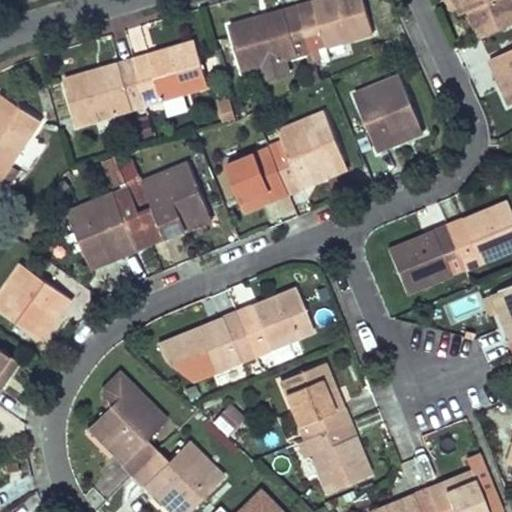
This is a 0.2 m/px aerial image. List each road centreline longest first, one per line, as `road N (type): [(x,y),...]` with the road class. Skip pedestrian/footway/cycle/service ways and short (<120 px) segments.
road 1 (residential): [(346,227),(107,331),(80,358),(52,424),(54,457),(81,511)]
road 2 (residential): [(418,0),(477,124),(476,152),(461,174),(346,227)]
road 3 (residential): [(346,227),(405,386),(462,407)]
road 4 (residential): [(126,0),(0,35)]
